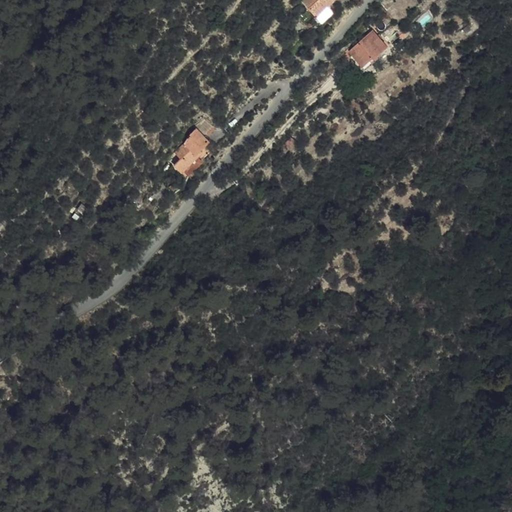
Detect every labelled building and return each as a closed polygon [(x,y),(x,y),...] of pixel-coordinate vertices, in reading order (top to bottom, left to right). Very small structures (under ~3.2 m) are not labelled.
[(318,8),(332,4),(334,2),(332,0),(302,0),(299,3),(309,13),(318,8)] [(329,6),(332,4),(318,8),(309,13),(321,25),(334,12),(329,6)] [(372,33),(350,52),(364,67),(386,48),(372,33)] [(193,141),(205,148),(209,144),(195,130),(189,138),(176,166),(178,167),(187,149),(193,141)] [(194,159),(205,148),(193,141),(187,149),(178,167),(174,172),(181,178),(196,162),(194,159)]
